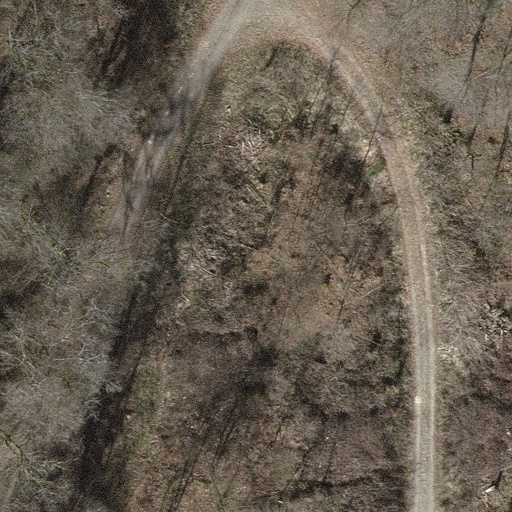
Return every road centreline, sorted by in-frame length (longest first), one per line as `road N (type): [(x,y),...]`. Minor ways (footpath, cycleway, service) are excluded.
road 1 (track): [(287,0),(370,65),(438,296),(433,511)]
road 2 (track): [(250,0),(158,134),(160,147),(0,494)]
